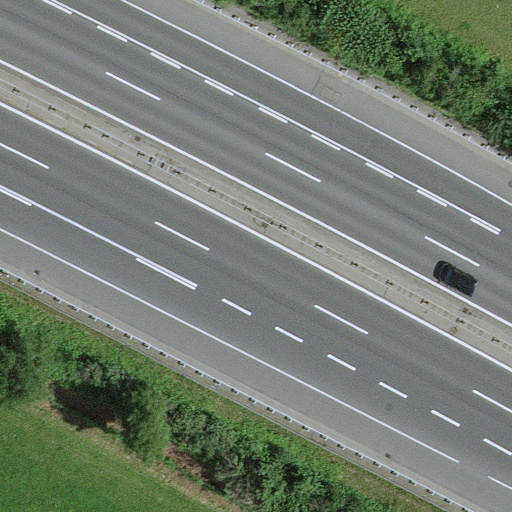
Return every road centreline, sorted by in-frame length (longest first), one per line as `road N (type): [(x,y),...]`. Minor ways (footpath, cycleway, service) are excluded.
road 1 (motorway): [(0,150),(511,419)]
road 2 (motorway): [(511,287),(0,25)]
